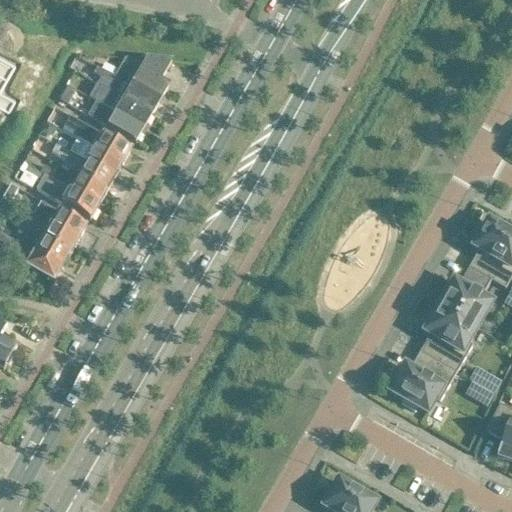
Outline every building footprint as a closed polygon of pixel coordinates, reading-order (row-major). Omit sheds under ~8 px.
[(0,60),(0,110),(8,116),(15,104),(0,95),(0,94),(15,69),(0,60)] [(120,72),(115,79),(159,105),(168,90),(160,85),(171,65),(125,61),(120,72)] [(100,70),(95,78),(111,87),(125,95),(121,102),(151,119),(159,105),(115,79),(100,70)] [(67,89),(60,103),(68,108),(76,94),(67,89)] [(100,90),(92,103),(95,105),(143,133),(151,119),(121,102),(100,90)] [(34,130),(47,108),(35,101),(22,124),(34,130)] [(95,105),(87,119),(106,129),(135,146),(143,133),(95,105)] [(70,119),(62,134),(92,152),(122,169),(130,154),(86,129),(70,119)] [(47,125),(41,135),(46,137),(53,136),(56,130),(47,125)] [(56,148),(52,155),(65,163),(61,169),(77,179),(106,196),(114,182),(70,157),(56,148)] [(73,151),(70,157),(114,182),(122,169),(92,152),(88,159),(73,151)] [(28,169),(25,174),(37,182),(39,180),(42,182),(36,192),(61,206),(90,223),(98,211),(45,180),(28,169)] [(45,171),(42,177),(45,180),(98,211),(106,196),(77,179),(72,187),(58,178),(45,171)] [(11,187),(2,201),(10,206),(18,192),(11,187)] [(41,205),(33,218),(78,244),(86,231),(41,205)] [(29,216),(21,231),(22,231),(42,243),(70,258),(78,244),(33,218),(29,216)] [(476,259),(469,270),(491,283),(491,285),(505,293),(511,280),(511,234),(504,229),(502,232),(488,224),(482,235),(479,233),(471,247),(474,249),(473,251),(482,256),(479,261),(476,259)] [(22,231),(16,242),(19,243),(17,247),(62,273),(70,258),(42,243),(22,231)] [(0,237),(0,249),(28,266),(23,276),(33,282),(36,276),(54,287),(62,273),(17,247),(16,247),(0,237)] [(444,300),(439,310),(477,332),(491,307),(481,301),(491,285),(491,283),(469,270),(462,283),(465,284),(462,290),(453,285),(452,286),(449,285),(441,299),(444,300)] [(427,344),(420,356),(456,378),(465,362),(472,349),(471,349),(468,347),(477,332),(439,310),(433,320),(430,318),(422,332),(425,334),(424,336),(433,341),(430,346),(427,344)] [(0,324),(0,371),(3,373),(5,370),(8,370),(12,363),(10,361),(17,349),(0,339),(0,338),(6,328),(0,324)] [(399,377),(389,396),(403,404),(401,407),(415,415),(417,412),(427,418),(436,402),(440,404),(456,378),(420,356),(413,367),(416,369),(413,374),(404,369),(403,371),(400,369),(396,376),(399,377)] [(500,408),(486,435),(502,444),(496,460),(511,465),(511,413),(511,414),(500,408)] [(372,511),(376,506),(366,500),(367,497),(353,489),(352,492),(338,484),(332,495),(329,493),(321,507),(324,509),(323,511),(325,511),(372,511)]
